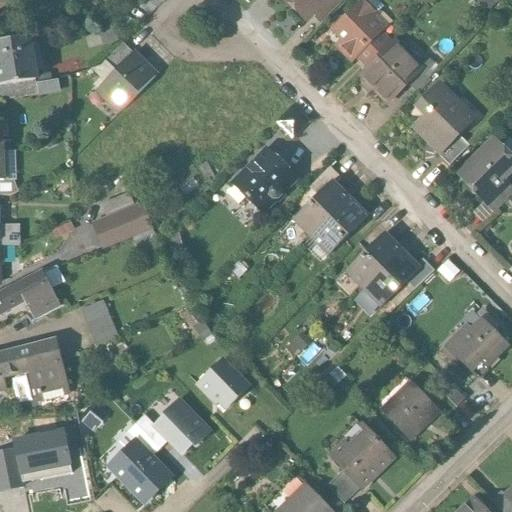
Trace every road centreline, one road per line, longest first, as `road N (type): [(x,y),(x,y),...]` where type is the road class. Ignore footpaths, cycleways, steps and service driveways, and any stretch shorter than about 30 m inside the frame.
road 1 (residential): [(511,296),(253,39)]
road 2 (residential): [(408,511),(511,411)]
